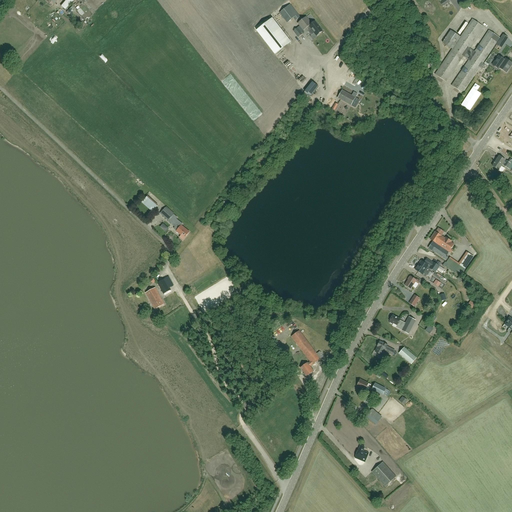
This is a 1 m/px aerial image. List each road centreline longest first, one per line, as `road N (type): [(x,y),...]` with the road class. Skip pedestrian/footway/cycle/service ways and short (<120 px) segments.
road 1 (tertiary): [(280,511),(362,331),(469,166)]
road 2 (unclassified): [(0,88),(168,249),(158,277)]
road 3 (unclassified): [(479,147),(446,118),(367,0)]
